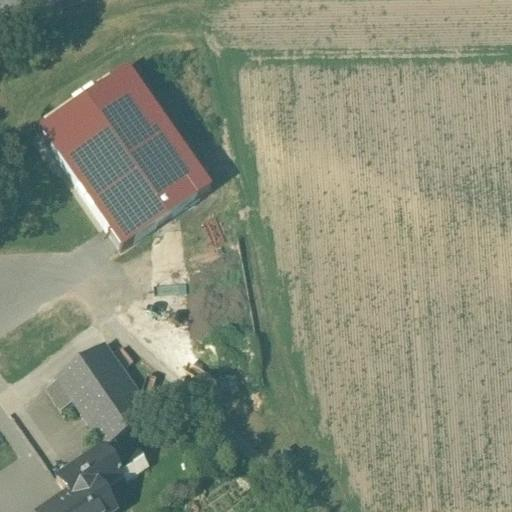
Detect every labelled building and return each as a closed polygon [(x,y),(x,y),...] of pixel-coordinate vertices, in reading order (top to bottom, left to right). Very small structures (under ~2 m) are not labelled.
[(100,41),(27,43),(27,70),(101,69),(100,41)] [(129,81),(37,148),(123,257),(207,192),(129,81)] [(42,273),(0,304),(0,373),(11,389),(86,332),(42,273)] [(102,452),(103,454),(113,447),(143,426),(94,355),(54,384),(102,452)] [(113,447),(103,454),(121,479),(125,486),(147,471),(134,452),(121,460),(113,447)] [(102,452),(55,485),(66,501),(50,511),(111,511),(99,494),(121,479),(103,454),(102,452)]
